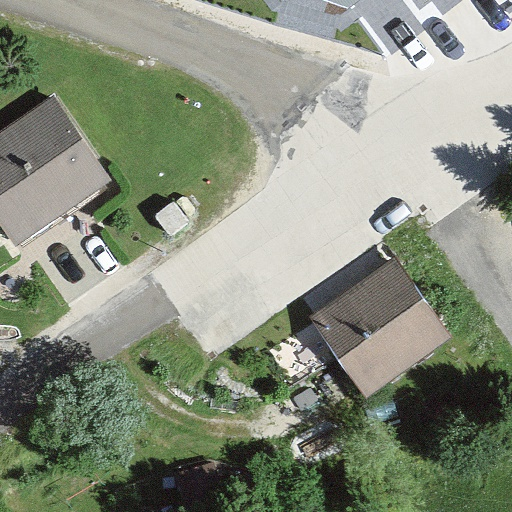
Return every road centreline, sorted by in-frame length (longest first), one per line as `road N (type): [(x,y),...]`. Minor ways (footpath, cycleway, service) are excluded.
road 1 (residential): [(389,123),(0,411)]
road 2 (residential): [(389,123),(331,108),(197,40),(65,0)]
road 3 (residential): [(511,90),(443,120),(389,123)]
